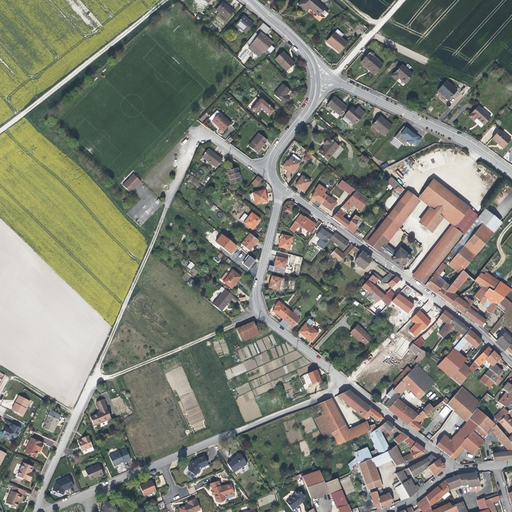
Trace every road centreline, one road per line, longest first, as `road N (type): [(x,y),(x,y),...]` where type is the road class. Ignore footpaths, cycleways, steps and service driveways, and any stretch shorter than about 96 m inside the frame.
road 1 (track): [(168,201),(92,379),(229,327)]
road 2 (tertiary): [(511,363),(471,324),(281,188)]
road 3 (track): [(0,129),(164,0)]
road 4 (residential): [(341,379),(332,392),(160,461)]
road 5 (residential): [(341,84),(476,148),(511,175)]
road 6 (residential): [(269,169),(210,137),(195,139),(168,201)]
road 7 (residential): [(341,379),(454,470)]
road 8 (residential): [(39,511),(38,495),(92,379)]
road 9 (residential): [(281,188),(257,282),(259,312)]
